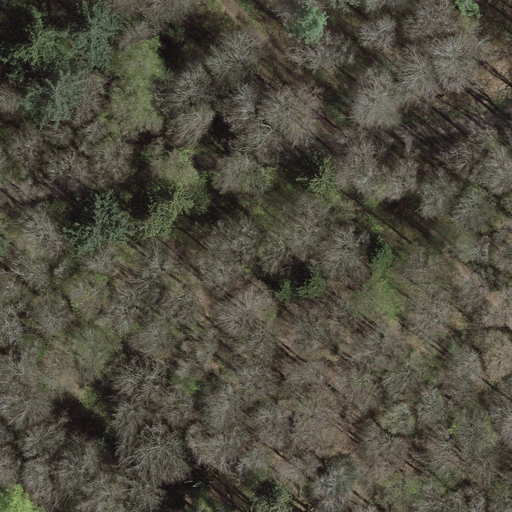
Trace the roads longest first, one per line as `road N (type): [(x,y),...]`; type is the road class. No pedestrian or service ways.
road 1 (track): [(0,191),(511,115)]
road 2 (track): [(353,144),(222,0)]
